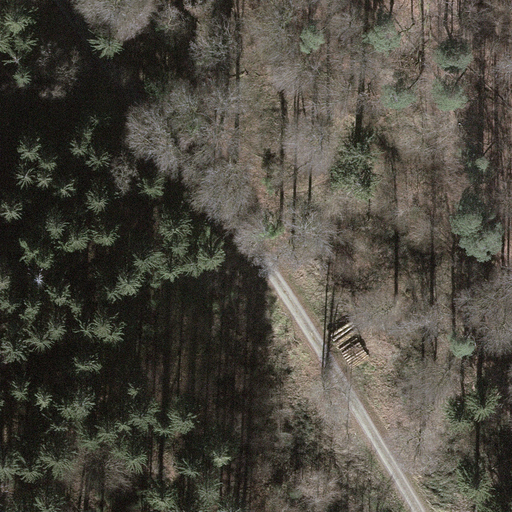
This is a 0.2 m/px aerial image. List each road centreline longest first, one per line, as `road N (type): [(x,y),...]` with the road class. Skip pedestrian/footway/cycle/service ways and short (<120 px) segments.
road 1 (track): [(417,511),(312,328),(122,86),(66,0)]
road 2 (track): [(161,0),(250,213),(259,255)]
